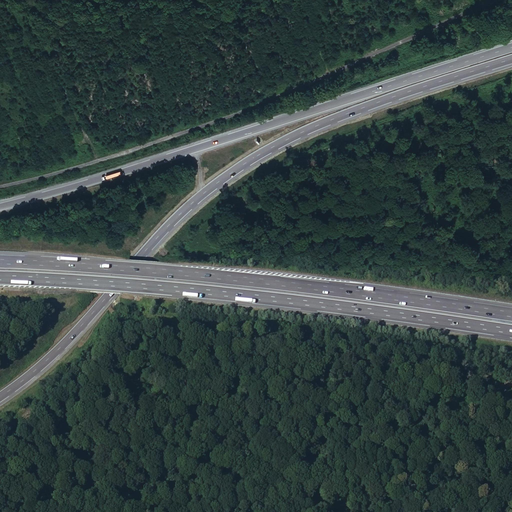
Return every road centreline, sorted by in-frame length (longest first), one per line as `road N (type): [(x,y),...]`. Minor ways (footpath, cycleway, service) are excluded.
road 1 (motorway): [(0,395),(65,342),(220,180),(338,117),(511,59)]
road 2 (motorway): [(511,48),(0,204)]
road 3 (motorway): [(0,279),(239,295),(511,332)]
road 4 (motorway): [(511,315),(234,278),(0,262)]
road 5 (track): [(96,159),(324,77),(495,0)]
road 6 (track): [(96,159),(25,8)]
road 7 (track): [(106,362),(179,511)]
